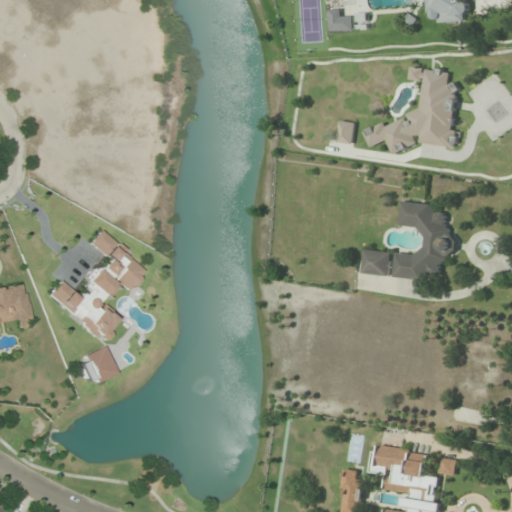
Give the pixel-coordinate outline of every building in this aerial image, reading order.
[(430,0),(429,21),(466,22),(467,0),(430,0)] [(366,129),(370,147),(389,143),(392,154),(427,145),(457,148),(459,132),(455,131),(458,103),(457,101),(459,85),(451,84),(448,71),(411,67),(410,80),(425,81),(421,113),(366,129)] [(338,144),(354,146),(357,123),(340,121),(338,144)] [(394,277),(427,281),(431,277),(440,278),(442,264),(457,252),(458,241),(447,227),(448,218),(445,214),(438,213),(432,205),(403,201),(400,225),(418,227),(426,237),(425,248),(415,255),(397,253),(394,277)] [(101,342),(120,319),(98,301),(102,297),(105,300),(118,285),(126,292),(144,270),(97,230),(86,243),(104,258),(83,283),(87,286),(78,296),(58,280),(45,296),(101,342)] [(363,274),(390,276),(393,253),(366,250),(363,274)] [(0,287),(0,322),(12,320),(15,322),(16,327),(29,325),(23,284),(0,287)] [(461,352),(453,407),(489,412),(491,396),(487,395),(488,387),(496,388),(503,341),(476,338),(474,354),(461,352)] [(94,383),(115,372),(101,346),(74,360),(85,381),(91,377),(94,383)] [(431,454),(377,445),(372,472),(388,475),(385,491),(405,494),(402,511),(387,509),(386,511),(431,511),(431,510),(441,511),(443,504),(436,502),(440,478),(428,476),(431,454)] [(440,474),(457,476),(459,460),(442,458),(440,474)] [(360,511),(367,481),(358,480),(359,472),(348,470),(339,511),(360,511)]
